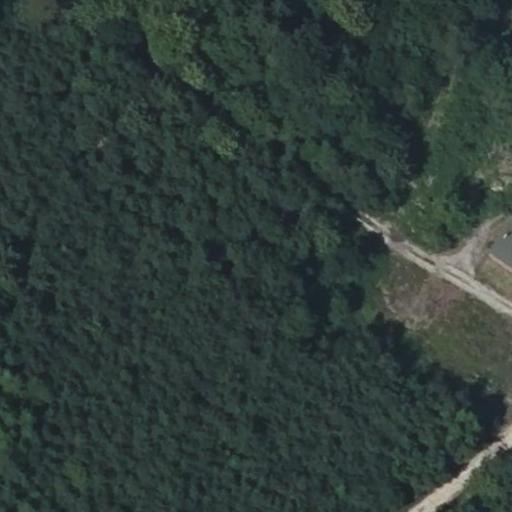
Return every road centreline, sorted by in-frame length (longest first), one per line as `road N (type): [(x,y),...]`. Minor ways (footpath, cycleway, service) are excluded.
road 1 (track): [(511,319),(43,0)]
road 2 (track): [(511,426),(404,511)]
